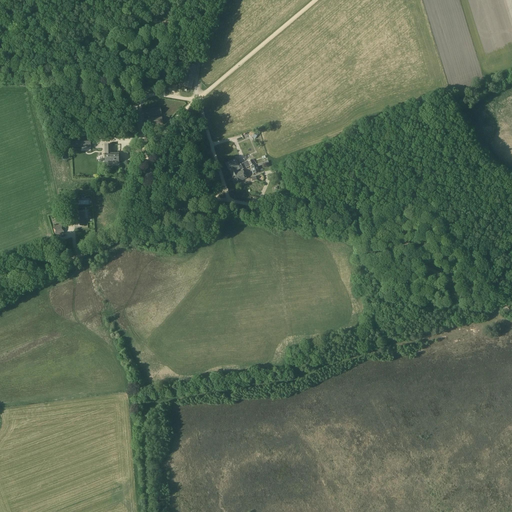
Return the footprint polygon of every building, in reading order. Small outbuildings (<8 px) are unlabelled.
[(181,86),(192,89),(197,66),(186,64),(181,86)] [(160,107),(144,109),(145,117),(161,115),(160,107)] [(145,119),(146,127),(163,125),(162,116),(145,119)] [(80,147),(89,147),(91,147),(90,138),(84,138),(84,137),(72,138),(72,147),(80,147)] [(112,145),(105,145),(105,163),(119,163),(118,153),(112,154),(112,145)] [(232,175),(237,173),(236,171),(240,169),(235,159),(226,163),(229,170),(230,170),(232,175)] [(257,164),(250,166),(253,174),(259,172),(257,164)] [(237,173),(232,175),(232,176),(235,183),(246,178),(243,171),(237,173)] [(84,212),(73,213),(74,227),(85,226),(84,212)] [(53,226),(56,236),(64,234),(62,224),(53,226)] [(29,414),(43,407),(41,402),(27,410),(29,414)]
